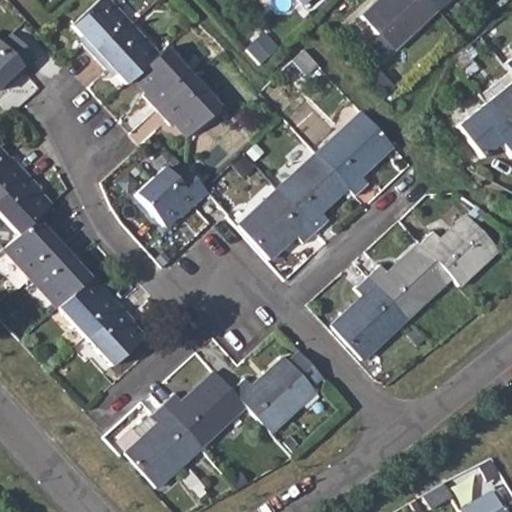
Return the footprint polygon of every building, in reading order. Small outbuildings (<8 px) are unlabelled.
[(79,43),(93,59),(129,25),(104,0),(97,0),(69,26),(82,40),(79,43)] [(435,8),(426,0),(376,0),(359,17),(377,37),(371,43),(383,56),(435,8)] [(426,0),(435,8),(443,0),(426,0)] [(129,25),(93,59),(108,74),(111,71),(124,85),(130,79),(157,55),(129,25)] [(0,83),(3,81),(7,84),(33,59),(10,33),(0,42),(0,83)] [(463,46),(448,59),(456,70),(472,57),(463,46)] [(157,55),(130,79),(143,92),(139,96),(154,112),(191,79),(164,49),(157,55)] [(302,51),(290,61),(304,76),(315,65),(302,51)] [(511,53),(500,64),(505,71),(511,79),(511,53)] [(191,79),(154,112),(168,127),(172,123),(185,138),(217,107),(191,79)] [(487,99),(482,103),(511,140),(511,79),(487,99)] [(511,140),(482,103),(453,127),(462,138),(478,159),(479,160),(498,146),(510,160),(511,157),(511,140)] [(359,114),(314,154),(346,189),(352,196),(366,184),(359,177),(391,148),(368,123),(359,114)] [(0,194),(23,174),(8,158),(6,161),(0,154),(0,194)] [(314,154),(275,191),(312,232),(325,220),(319,213),(346,189),(314,154)] [(203,191),(181,168),(170,177),(161,168),(132,196),(163,228),(176,215),(178,218),(205,194),(203,191)] [(23,174),(0,194),(0,222),(14,237),(32,221),(48,206),(36,193),(38,190),(23,174)] [(312,232),(275,191),(236,227),(266,260),(292,236),(299,244),(312,232)] [(474,208),(464,217),(475,228),(487,217),(474,208)] [(432,234),(419,245),(449,279),(457,287),(495,251),(475,228),(464,217),(439,240),(432,234)] [(14,237),(0,250),(27,279),(63,246),(49,230),(45,234),(32,221),(14,237)] [(378,267),(365,277),(404,319),(449,279),(419,245),(386,274),(378,267)] [(63,246),(27,279),(54,309),(87,279),(74,266),(77,261),(63,246)] [(404,319),(365,277),(352,290),(360,298),(329,327),(359,360),(404,319)] [(87,279),(54,309),(82,339),(118,306),(102,289),(98,292),(87,279)] [(118,306),(82,339),(108,367),(141,338),(128,324),(132,321),(118,306)] [(297,353),(286,363),(309,388),(319,378),(297,353)] [(242,381),(229,392),(242,407),(267,434),(312,392),(309,388),(286,363),(282,359),(249,388),(242,381)] [(173,394),(160,406),(198,448),(242,407),(229,392),(212,373),(181,402),(173,394)] [(198,448),(160,406),(147,418),(154,426),(123,456),(153,488),(198,448)] [(441,483),(418,496),(427,511),(450,499),(441,483)] [(493,496),(466,511),(502,511),(499,506),(493,496)] [(511,511),(511,498),(499,506),(502,511),(511,511)]
